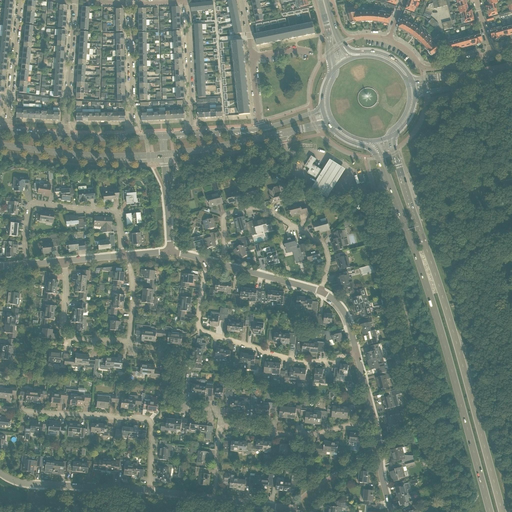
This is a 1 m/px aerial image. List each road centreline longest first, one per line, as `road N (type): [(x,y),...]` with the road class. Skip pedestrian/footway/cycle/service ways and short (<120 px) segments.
road 1 (primary): [(502,511),(393,149)]
road 2 (primary): [(378,155),(489,511)]
road 3 (residential): [(359,353),(310,363),(198,331),(207,261)]
road 4 (residential): [(64,260),(62,333),(126,339),(130,254)]
road 5 (residential): [(149,488),(143,416),(0,406)]
road 6 (residential): [(223,266),(227,214),(263,205),(325,246),(323,294)]
road 7 (residential): [(26,264),(28,207),(35,203),(116,211),(121,254)]
road 8 (secondary): [(0,145),(163,155)]
road 9 (residential): [(374,419),(308,435),(217,429)]
road 10 (secondary): [(163,155),(316,125)]
road 11 (residential): [(149,488),(22,480),(0,470)]
road 12 (residential): [(66,138),(71,0)]
road 13 (residential): [(192,135),(185,0)]
road 14 (residential): [(129,4),(132,137)]
road 15 (residential): [(19,0),(7,132)]
